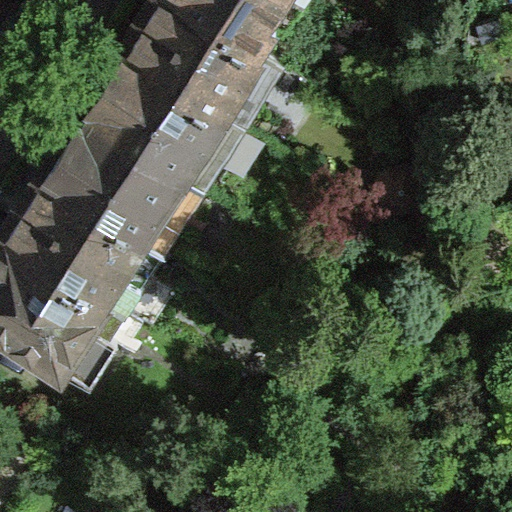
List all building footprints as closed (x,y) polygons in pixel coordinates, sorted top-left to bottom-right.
[(148,0),(134,22),(123,40),(244,118),(282,59),(257,43),(190,0),(148,0)] [(283,24),(298,0),(190,0),(257,43),(274,18),(283,24)] [(244,118),(123,40),(93,86),(82,103),(203,181),(244,118)] [(162,244),(203,181),(82,103),(54,147),(42,166),(162,244)] [(408,161),(388,165),(367,197),(389,212),(394,204),(415,199),(422,189),(418,168),(408,161)] [(147,267),(162,244),(42,166),(15,207),(4,225),(124,303),(153,321),(176,286),(147,267)] [(107,330),(124,303),(4,225),(0,230),(0,321),(90,379),(117,336),(107,330)] [(273,511),(234,487),(217,511),(273,511)]
